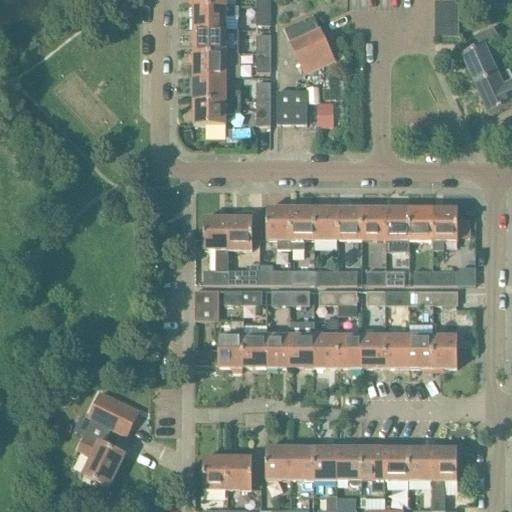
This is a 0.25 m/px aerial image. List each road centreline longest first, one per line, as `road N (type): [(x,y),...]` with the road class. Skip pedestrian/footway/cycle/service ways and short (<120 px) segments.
road 1 (residential): [(188,511),(190,171)]
road 2 (residential): [(493,406),(496,172)]
road 3 (residential): [(190,171),(173,171),(160,155),(161,0)]
road 4 (residential): [(382,172),(190,171)]
road 5 (residential): [(382,172),(382,36),(424,36)]
road 6 (residential): [(371,407),(493,406)]
